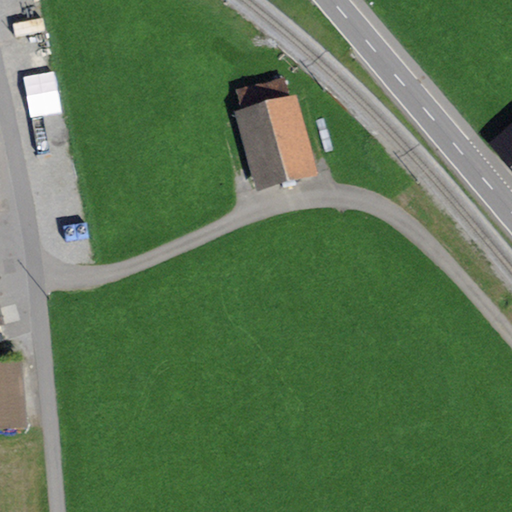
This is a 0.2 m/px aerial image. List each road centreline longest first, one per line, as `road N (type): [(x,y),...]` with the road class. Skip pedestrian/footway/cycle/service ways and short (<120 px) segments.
road 1 (residential): [(59,511),(34,276),(0,84)]
road 2 (secondary): [(511,214),(331,0)]
